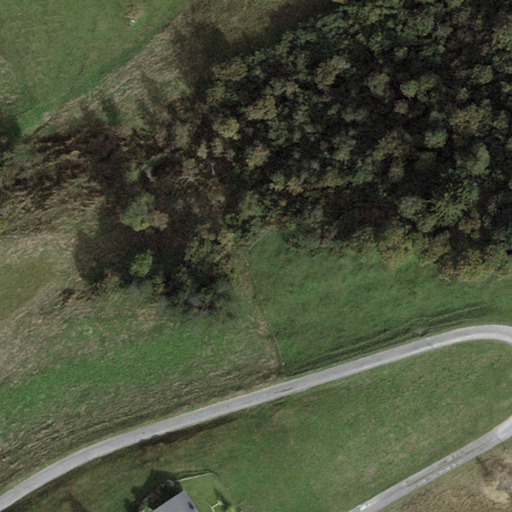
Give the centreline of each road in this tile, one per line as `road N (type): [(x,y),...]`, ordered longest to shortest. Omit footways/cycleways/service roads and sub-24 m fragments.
road 1 (track): [(511,338),(487,331),(453,336),(133,438),(72,460),(0,503)]
road 2 (track): [(363,511),(511,426)]
